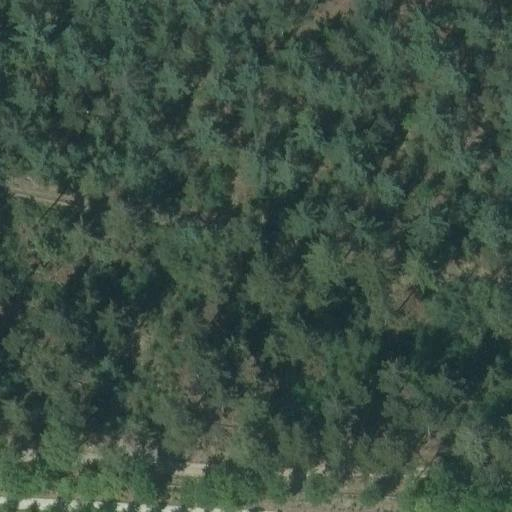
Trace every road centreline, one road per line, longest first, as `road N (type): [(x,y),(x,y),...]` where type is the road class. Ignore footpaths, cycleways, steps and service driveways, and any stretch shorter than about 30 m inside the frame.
road 1 (track): [(0,187),(511,287)]
road 2 (track): [(511,484),(221,466),(157,476),(110,461),(0,459)]
